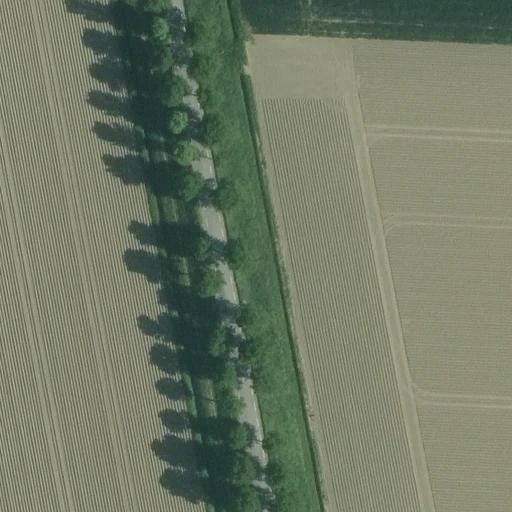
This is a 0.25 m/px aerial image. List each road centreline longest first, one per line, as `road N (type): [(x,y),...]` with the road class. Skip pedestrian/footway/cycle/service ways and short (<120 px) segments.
road 1 (track): [(229,511),(132,0)]
road 2 (tertiary): [(170,0),(264,511)]
